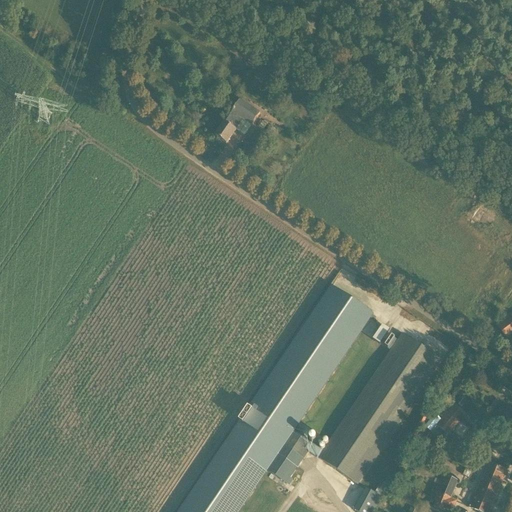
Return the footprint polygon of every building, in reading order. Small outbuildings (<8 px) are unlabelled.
[(215,137),(226,145),(236,131),(243,120),(252,126),(260,115),(240,101),(215,137)] [(332,287),(250,409),(248,408),(239,421),(240,423),(180,511),(238,511),(284,446),(285,447),(268,472),(287,484),(303,460),(308,452),(313,445),(294,433),(293,432),(373,314),(332,287)] [(506,338),(511,333),(511,313),(496,325),(506,338)] [(372,317),(362,332),(379,343),(389,328),(372,317)] [(403,336),(323,452),(319,459),(357,485),(441,362),(441,361),(403,336)] [(460,420),(465,414),(455,405),(450,411),(443,419),(437,426),(448,435),(460,420)] [(468,508),(477,511),(489,511),(506,471),(489,464),(482,482),(480,481),(476,493),(475,493),(468,508)] [(435,494),(438,495),(435,501),(437,502),(434,507),(444,511),(452,511),(454,509),(447,506),(458,482),(443,475),(435,494)] [(355,511),(373,511),(381,498),(367,490),(355,511)]
